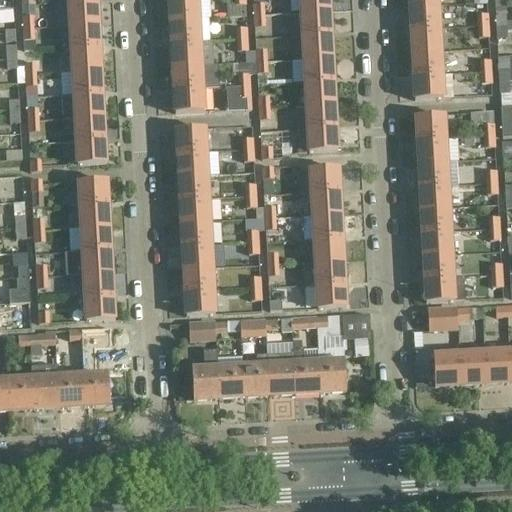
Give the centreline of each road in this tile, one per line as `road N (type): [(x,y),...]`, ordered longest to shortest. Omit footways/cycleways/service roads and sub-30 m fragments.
road 1 (residential): [(160,448),(134,0)]
road 2 (residential): [(396,436),(372,0)]
road 3 (secondary): [(347,456),(0,476)]
road 4 (secondary): [(49,511),(348,492)]
road 5 (residential): [(396,436),(160,448)]
road 6 (secondary): [(511,446),(347,456)]
road 7 (residential): [(348,510),(511,502)]
road 8 (secondary): [(348,492),(511,484)]
road 9 (residential): [(160,448),(0,458)]
